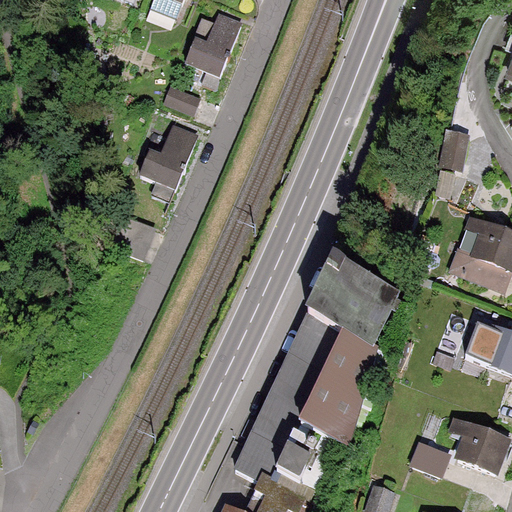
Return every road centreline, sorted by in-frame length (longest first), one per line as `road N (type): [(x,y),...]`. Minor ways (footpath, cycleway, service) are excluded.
road 1 (residential): [(44,511),(180,238),(275,0)]
road 2 (primary): [(159,511),(257,310),(386,0)]
road 3 (residential): [(511,158),(483,107),(477,78),(488,35),(511,5)]
